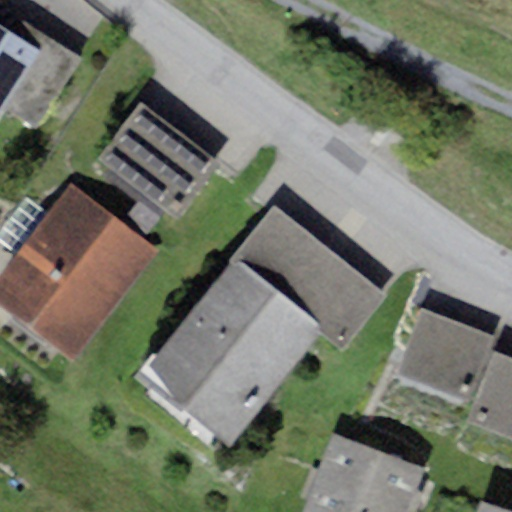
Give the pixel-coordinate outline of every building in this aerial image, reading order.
[(17,35),(0,24),(0,113),(4,108),(36,128),(79,60),(23,25),(17,35)] [(224,163),(144,102),(99,160),(107,166),(166,211),(180,221),(224,163)] [(138,202),(122,223),(144,241),(166,211),(107,166),(101,175),(138,202)] [(71,184),(0,275),(0,305),(73,361),(158,251),(144,241),(122,223),(71,184)] [(385,299),(271,210),(228,259),(233,263),(323,334),(344,351),(385,299)] [(233,263),(149,366),(179,409),(233,446),(323,334),(233,263)] [(494,332),(423,305),(397,373),(468,400),(494,332)] [(511,358),(497,352),(468,423),(511,440),(511,358)] [(408,511),(425,470),(333,433),(302,511),(408,511)] [(511,511),(483,502),(479,511),(511,511)]
